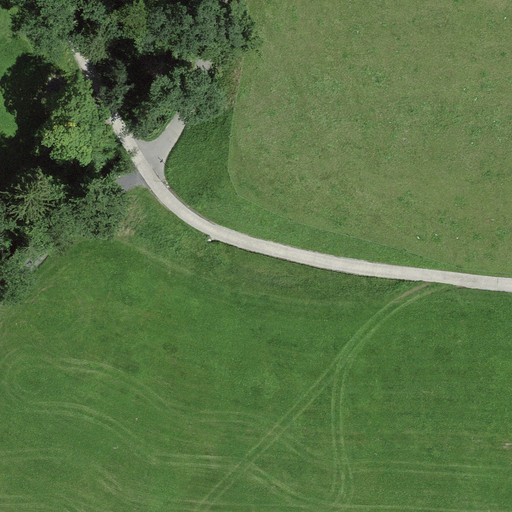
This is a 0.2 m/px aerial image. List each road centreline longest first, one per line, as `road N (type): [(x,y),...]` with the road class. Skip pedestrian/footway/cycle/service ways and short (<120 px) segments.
road 1 (residential): [(43,0),(180,213),(239,242),(345,267),(511,284)]
road 2 (track): [(0,300),(111,193),(147,170)]
road 3 (track): [(226,0),(197,88),(147,170)]
